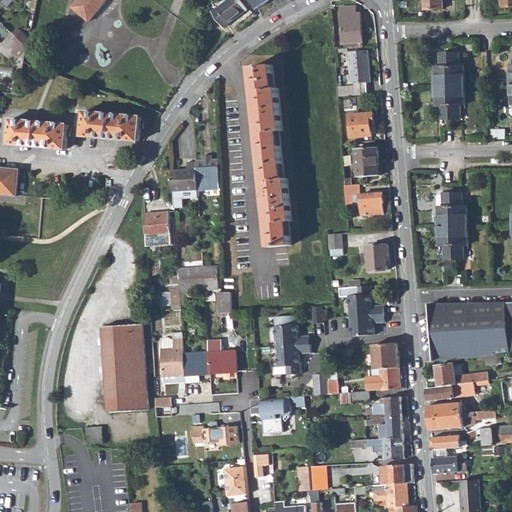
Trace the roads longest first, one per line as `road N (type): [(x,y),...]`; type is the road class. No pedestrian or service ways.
road 1 (tertiary): [(316,0),(222,61),(164,132),(118,213),(52,368),(56,511)]
road 2 (tertiary): [(426,511),(411,297)]
road 3 (tertiary): [(411,297),(397,156)]
road 4 (residential): [(511,30),(388,35)]
road 5 (tertiary): [(397,156),(388,35)]
